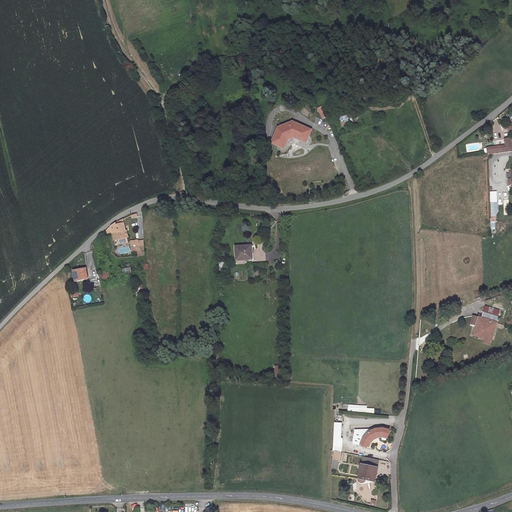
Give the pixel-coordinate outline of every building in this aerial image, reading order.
[(323,107),(318,109),(323,118),(328,116),(323,107)] [(341,125),(351,122),(349,112),(338,115),(341,125)] [(279,129),(273,143),(284,146),(287,138),(294,137),(305,141),(309,130),(296,124),(279,129)] [(509,152),(507,139),(502,140),(502,146),(492,147),(492,148),(493,153),(493,154),(509,152)] [(105,230),(106,233),(111,232),(112,240),(116,239),(118,245),(127,243),(126,238),(127,238),(125,231),(124,232),(121,220),(116,222),(110,226),(105,230)] [(253,246),(237,246),(237,261),(254,260),(253,246)] [(80,270),(67,272),(69,283),(82,280),(80,270)] [(488,344),(492,331),(498,316),(483,311),(479,322),(477,322),(473,333),(478,335),(477,336),(482,338),(481,341),(488,344)] [(354,427),(350,440),(368,446),(369,442),(372,437),(377,436),(381,435),(386,436),(389,428),(380,425),(375,426),(354,427)] [(378,458),(363,455),(362,464),(360,463),(358,477),(358,478),(359,480),(361,481),(363,481),(365,481),(366,479),(367,478),(375,480),(377,466),(376,466),(378,458)]
